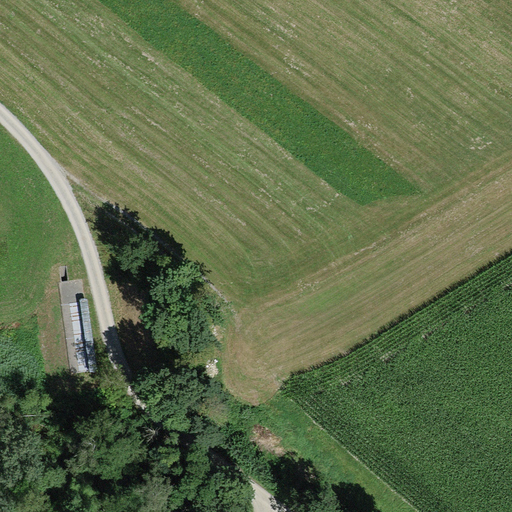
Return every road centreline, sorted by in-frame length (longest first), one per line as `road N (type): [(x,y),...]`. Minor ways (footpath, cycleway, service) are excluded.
road 1 (track): [(284,511),(188,447),(131,384),(87,244),(55,174)]
road 2 (track): [(231,312),(103,199),(55,174)]
